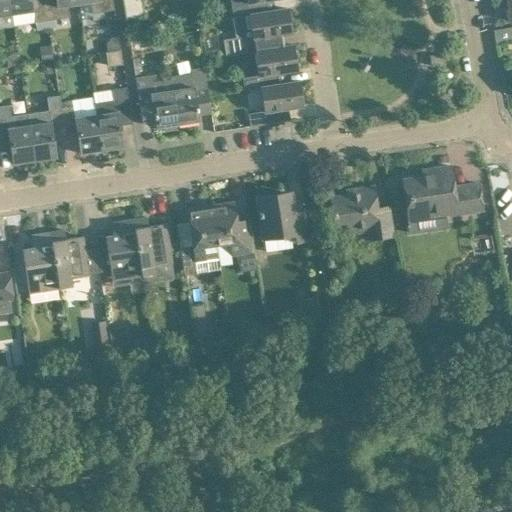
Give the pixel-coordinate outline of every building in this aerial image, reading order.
[(0,0),(0,15),(12,14),(9,0),(0,0)] [(47,20),(44,0),(9,0),(12,14),(33,11),(35,22),(47,20)] [(79,4),(78,0),(44,0),(47,20),(69,17),(68,5),(79,4)] [(78,0),(79,4),(90,2),(92,14),(114,10),(112,0),(78,0)] [(144,15),(141,0),(123,0),(126,18),(144,15)] [(246,0),(247,3),(231,5),(233,18),(249,15),(265,13),(265,12),(263,0),(266,0),(246,0)] [(236,37),(223,39),(226,56),(233,55),(255,51),(271,49),(283,47),(281,35),(292,33),(290,21),(293,19),(292,14),(289,13),(289,9),(277,10),(265,12),(265,13),(249,15),(233,18),(236,37)] [(245,90),(260,88),(276,85),(274,73),(298,69),(296,57),(298,55),(298,50),(295,49),(294,45),(283,47),(271,49),(255,51),(258,75),(243,78),(245,90)] [(442,64),(442,63),(440,54),(430,56),(432,66),(442,64)] [(192,73),(171,76),(172,88),(178,124),(200,120),(199,114),(210,112),(211,112),(211,111),(209,100),(206,80),(205,71),(205,68),(192,70),(192,73)] [(176,124),(178,124),(172,88),(171,76),(156,78),(156,75),(135,79),(142,123),(155,121),(156,127),(163,126),(164,130),(176,128),(176,124)] [(300,81),(276,85),(260,88),(264,111),(248,113),(250,127),(282,122),(280,109),(304,106),(302,93),(304,92),(303,87),(300,86),(300,81)] [(102,150),(124,146),(121,125),(133,124),(127,87),(113,89),(115,100),(95,103),(97,115),(102,150)] [(49,110),(39,112),(28,113),(35,160),(57,156),(54,136),(65,134),(62,108),(61,108),(59,95),(47,97),(49,110)] [(0,144),(10,143),(13,163),(35,160),(28,113),(12,116),(11,105),(0,106),(0,144)] [(74,106),(62,108),(65,134),(77,132),(80,153),(102,150),(97,115),(75,118),(74,106)] [(483,210),(482,203),(479,183),(454,187),(451,166),(435,169),(436,174),(403,180),(409,221),(483,210)] [(394,236),(392,226),(389,206),(377,208),(374,186),(347,190),(347,194),(331,197),(336,231),(368,226),(370,240),(394,236)] [(290,193),(258,198),(260,211),(258,212),(259,217),(261,216),(264,236),(264,240),(266,251),(292,248),(291,241),(295,241),(297,241),(309,239),(307,230),(306,225),(303,205),(292,207),(290,193)] [(234,202),(211,205),(217,245),(229,243),(231,256),(236,255),(242,273),(257,270),(254,252),(252,239),(249,219),(237,221),(234,202)] [(187,209),(189,223),(192,245),(181,247),(184,267),(185,275),(197,273),(195,261),(219,258),(217,245),(211,205),(187,209)] [(148,217),(134,219),(143,276),(155,274),(154,266),(172,263),(169,243),(166,224),(149,226),(148,217)] [(105,237),(108,257),(112,281),(143,276),(134,219),(114,223),(116,235),(105,237)] [(51,232),(60,289),(72,287),(71,278),(89,276),(86,256),(83,236),(66,239),(64,230),(51,232)] [(51,232),(31,235),(33,248),(22,250),(25,269),(29,293),(60,289),(51,232)] [(0,300),(12,299),(12,293),(9,273),(0,274),(0,300)] [(300,295),(270,300),(273,320),(303,316),(303,319),(320,317),(317,297),(300,299),(300,295)] [(202,304),(190,306),(191,313),(194,337),(195,341),(208,339),(207,335),(202,304)] [(191,313),(178,315),(181,339),(183,350),(196,348),(195,341),(194,337),(191,313)] [(92,322),(96,352),(96,355),(111,353),(110,350),(106,320),(92,322)] [(281,323),(265,325),(266,326),(268,341),(283,338),(281,323)] [(108,328),(112,349),(112,352),(129,349),(129,347),(125,325),(108,328)] [(27,363),(11,365),(17,398),(32,396),(27,363)]
